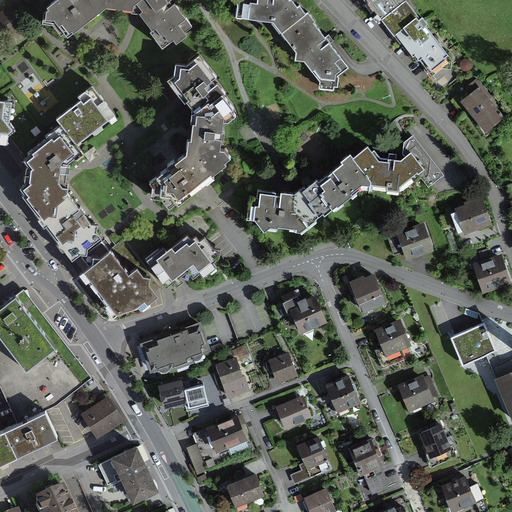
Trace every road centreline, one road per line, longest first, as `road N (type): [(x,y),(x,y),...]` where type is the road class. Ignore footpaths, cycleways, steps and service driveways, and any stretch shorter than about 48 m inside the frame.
road 1 (residential): [(511,246),(492,187),(462,139),(329,0)]
road 2 (residential): [(99,342),(314,259)]
road 3 (residential): [(158,437),(356,359)]
road 4 (residential): [(314,259),(355,255),(511,314)]
road 5 (residential): [(420,511),(356,359)]
road 6 (residential): [(0,490),(148,421)]
